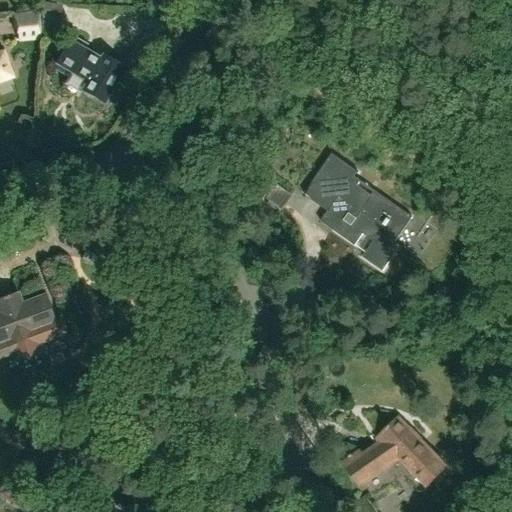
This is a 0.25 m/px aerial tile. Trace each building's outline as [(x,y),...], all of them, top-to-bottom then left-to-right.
[(17,35),(18,43),(41,40),(38,13),(13,15),(15,35),(17,35)] [(82,49),(85,45),(70,36),(52,67),(67,76),(69,72),(85,82),(81,90),(103,103),(124,68),(101,55),(99,59),(82,49)] [(0,74),(9,72),(2,53),(0,53),(0,74)] [(332,155),(303,195),(328,212),(320,222),(355,246),(363,234),(374,242),(362,258),(383,272),(394,256),(389,252),(412,219),(372,190),(369,195),(355,185),(358,180),(352,176),(355,171),(332,155)] [(86,242),(81,258),(105,267),(111,251),(86,242)] [(0,355),(14,350),(12,345),(32,337),(34,342),(63,333),(59,321),(53,323),(43,296),(20,305),(16,294),(0,299),(0,355)] [(397,419),(379,437),(384,443),(363,457),(359,453),(343,464),(359,486),(399,458),(427,486),(446,468),(397,419)]
